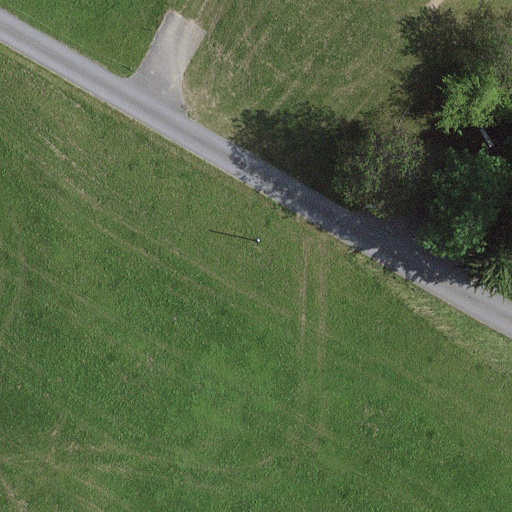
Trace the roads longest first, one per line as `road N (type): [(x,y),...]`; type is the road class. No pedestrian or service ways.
road 1 (unclassified): [(0,27),(360,231),(511,307)]
road 2 (track): [(140,107),(196,0)]
